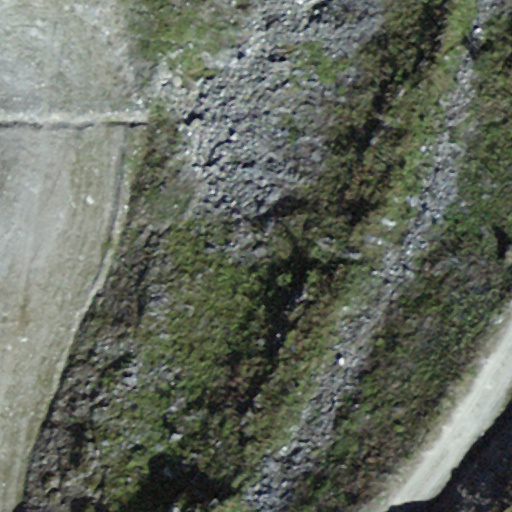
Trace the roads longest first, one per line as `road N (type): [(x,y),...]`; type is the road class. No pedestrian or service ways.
road 1 (track): [(0,87),(48,132),(0,446)]
road 2 (track): [(408,511),(477,423),(511,356)]
